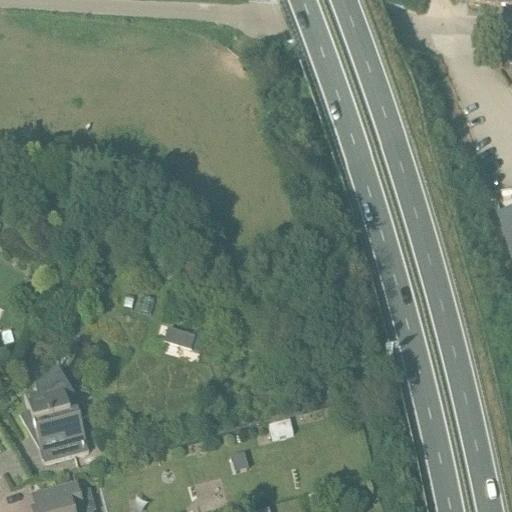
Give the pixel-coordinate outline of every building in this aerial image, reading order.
[(469,0),(468,7),(495,12),(497,0),(469,0)] [(511,0),(497,0),(495,12),(511,11),(511,0)] [(511,191),(489,193),(499,228),(511,270),(511,191)] [(168,331),(163,345),(190,353),(195,339),(168,331)] [(202,354),(207,337),(197,335),(192,351),(202,354)] [(69,397),(56,375),(59,372),(61,368),(64,363),(62,363),(56,372),(49,380),(41,387),(34,391),(34,393),(35,392),(39,404),(30,407),(27,396),(24,397),(29,415),(24,418),(30,429),(33,428),(43,468),(88,456),(77,415),(69,417),(64,399),(69,397)] [(290,375),(286,386),(311,393),(315,383),(290,375)] [(327,391),(328,400),(342,400),(342,390),(327,391)] [(269,428),(273,442),(293,436),(289,422),(269,428)] [(78,496),(75,487),(38,497),(42,511),(40,511),(95,511),(90,492),(78,496)] [(317,494),(308,497),(310,506),(320,503),(317,494)]
